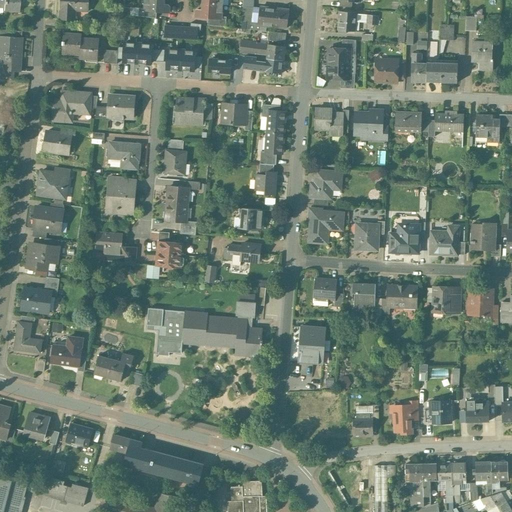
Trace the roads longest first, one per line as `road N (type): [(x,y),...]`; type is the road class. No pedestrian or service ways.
road 1 (residential): [(0,383),(270,458)]
road 2 (residential): [(37,76),(0,332)]
road 3 (residential): [(296,477),(318,460),(366,447),(511,441)]
road 4 (residential): [(291,261),(511,271)]
road 5 (residential): [(511,100),(302,92)]
road 6 (residential): [(291,261),(270,458)]
road 7 (residential): [(302,92),(291,261)]
road 8 (residential): [(156,84),(142,233)]
road 9 (residential): [(302,92),(156,84)]
